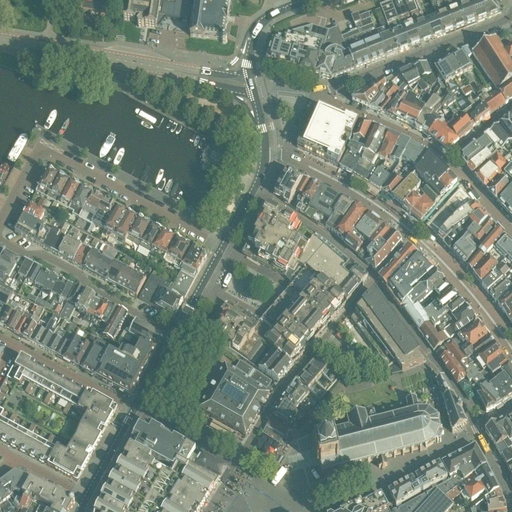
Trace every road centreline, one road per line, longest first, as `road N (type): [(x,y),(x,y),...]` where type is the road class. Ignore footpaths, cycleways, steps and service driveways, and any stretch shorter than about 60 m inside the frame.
road 1 (residential): [(511,347),(457,276),(393,214),(304,164),(265,154)]
road 2 (residential): [(225,247),(42,150),(0,226)]
road 3 (residential): [(511,508),(454,389),(374,280)]
road 4 (residential): [(314,95),(511,17)]
road 5 (tertiary): [(253,85),(47,49)]
road 6 (residential): [(0,240),(176,334)]
road 7 (residential): [(374,280),(329,238),(253,191)]
road 8 (residential): [(134,408),(18,346)]
